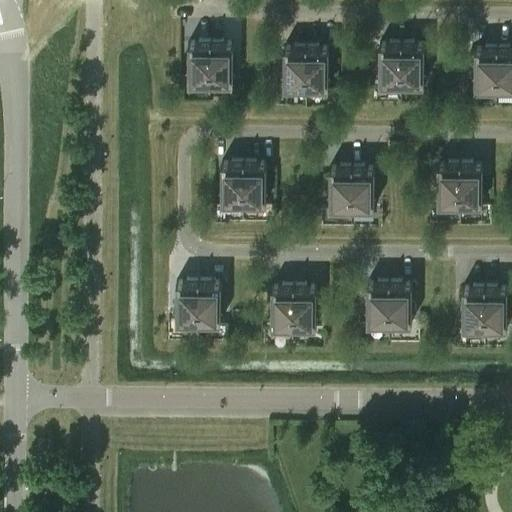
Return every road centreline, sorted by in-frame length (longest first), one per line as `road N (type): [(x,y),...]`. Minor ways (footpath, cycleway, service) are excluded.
road 1 (residential): [(511,255),(201,257),(182,234),(182,159),(191,136),(511,133)]
road 2 (residential): [(511,404),(13,398)]
road 3 (unclassified): [(13,398),(14,79),(0,25)]
road 4 (residential): [(214,12),(511,12)]
